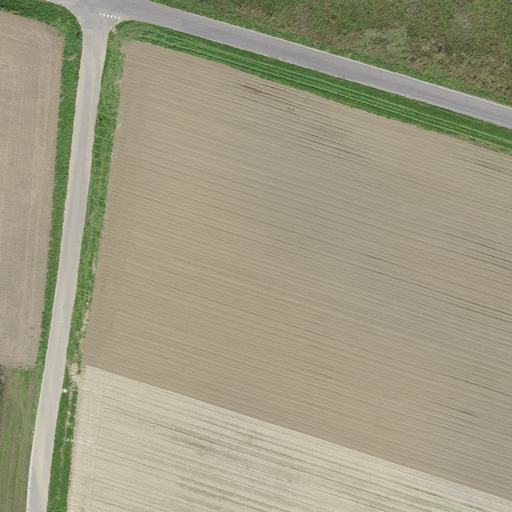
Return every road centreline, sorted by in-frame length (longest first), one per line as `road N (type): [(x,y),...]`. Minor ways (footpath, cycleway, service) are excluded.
road 1 (unclassified): [(87,0),(91,88),(38,507)]
road 2 (unclassified): [(97,0),(511,120)]
